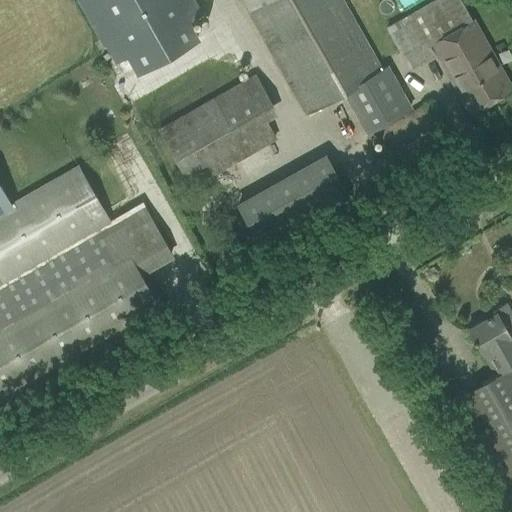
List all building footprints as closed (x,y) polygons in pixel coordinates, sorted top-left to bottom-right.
[(78,0),(100,39),(116,30),(139,71),(195,40),(172,0),(78,0)] [(345,90),(368,129),(404,109),(340,0),(240,0),(305,113),(345,90)] [(459,0),(435,0),(386,28),(399,51),(410,70),(437,54),(459,94),(469,111),(510,88),(500,71),(459,0)] [(158,130),(190,186),(275,138),(265,120),(276,114),(254,75),(158,130)] [(455,148),(446,131),(430,103),(374,134),(394,169),(433,148),(438,158),(455,148)] [(347,197),(325,158),(237,207),(259,246),(347,197)] [(0,208),(0,390),(158,306),(128,257),(0,333),(0,284),(110,223),(75,166),(11,202),(0,208)] [(0,208),(11,202),(0,183),(0,208)] [(467,329),(482,354),(487,352),(498,372),(441,405),(502,511),(511,511),(511,342),(510,338),(511,337),(511,315),(507,307),(499,306),(491,310),(493,314),(467,329)]
